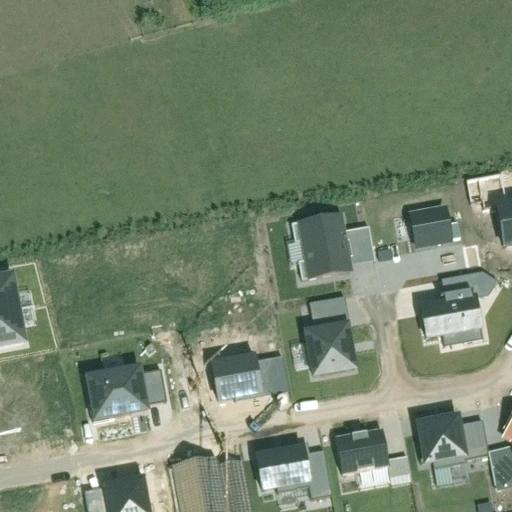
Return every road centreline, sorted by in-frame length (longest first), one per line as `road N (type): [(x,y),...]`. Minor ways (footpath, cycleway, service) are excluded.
road 1 (residential): [(190,440),(398,401)]
road 2 (residential): [(0,476),(190,440)]
road 3 (residential): [(190,440),(169,310)]
road 4 (residential): [(398,401),(499,382),(511,363)]
road 5 (residential): [(398,401),(375,278)]
